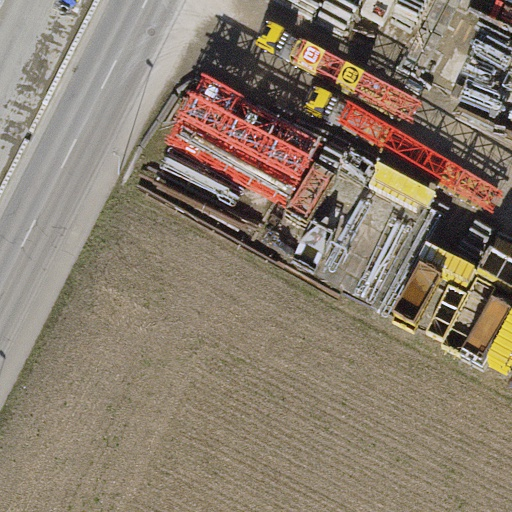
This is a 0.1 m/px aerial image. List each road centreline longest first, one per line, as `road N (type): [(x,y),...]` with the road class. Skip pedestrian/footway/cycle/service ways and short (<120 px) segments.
road 1 (unclassified): [(0,295),(148,0)]
road 2 (unknown): [(0,134),(62,0)]
